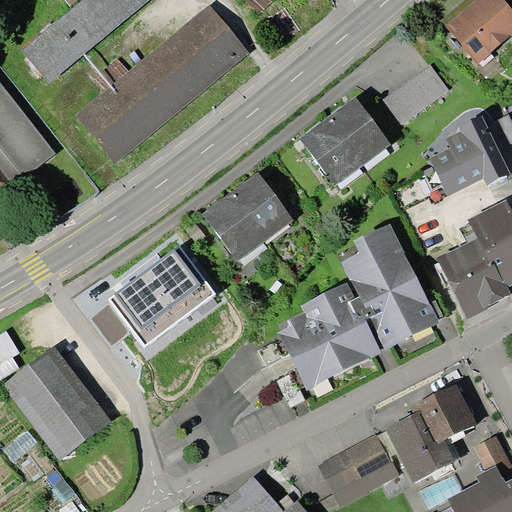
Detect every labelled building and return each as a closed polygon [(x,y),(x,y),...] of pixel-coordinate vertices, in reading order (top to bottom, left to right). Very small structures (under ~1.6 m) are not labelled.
[(49,83),(149,0),(82,0),(22,51),(49,83)] [(504,0),(473,0),(445,24),(477,64),(511,35),(511,8),(511,7),(504,0)] [(75,115),(115,163),(249,53),(210,5),(75,115)] [(431,65),(383,100),(401,125),(449,90),(431,65)] [(0,170),(11,184),(13,187),(56,153),(0,81),(0,170)] [(355,97),(328,118),(364,165),(392,144),(355,97)] [(487,126),(482,115),(459,127),(461,131),(447,138),(451,147),(429,158),(448,196),(485,178),(488,185),(511,174),(499,150),(487,126)] [(511,120),(509,115),(487,126),(499,150),(511,143),(511,120)] [(337,186),(364,165),(328,118),(300,138),(337,186)] [(0,192),(11,184),(0,170),(0,192)] [(258,173),(230,193),(266,241),(294,221),(258,173)] [(238,262),(266,241),(230,193),(202,214),(238,262)] [(468,219),(477,238),(492,265),(495,263),(507,287),(511,284),(511,209),(507,200),(468,219)] [(390,223),(354,241),(360,253),(341,262),(359,297),(370,318),(386,350),(440,322),(405,253),(406,253),(390,223)] [(492,265),(477,238),(437,258),(468,319),(488,308),(487,306),(511,294),(507,287),(495,263),(492,265)] [(179,246),(108,299),(144,347),(216,294),(179,246)] [(356,299),(347,283),(302,306),(305,312),(288,321),(291,326),(277,333),(307,391),(382,353),(365,320),(370,318),(359,297),(356,299)] [(112,420),(55,344),(3,384),(60,460),(112,420)] [(415,414),(386,428),(413,482),(456,460),(445,440),(478,423),(458,384),(411,407),(415,414)] [(341,507),(400,475),(399,472),(405,469),(385,431),(378,435),(377,434),(318,465),(341,507)] [(497,465),(501,474),(511,468),(511,464),(498,437),(474,449),(486,471),(497,465)] [(480,482),(448,498),(455,511),(511,511),(511,479),(506,483),(501,474),(497,465),(486,471),(476,475),(480,482)] [(295,503),(284,511),(277,503),(252,475),(210,511),(307,511),(297,500),(295,503)] [(288,494),(277,503),(284,511),(295,503),(288,494)]
